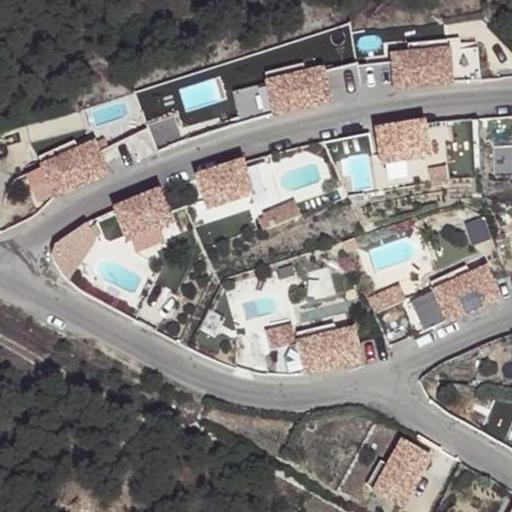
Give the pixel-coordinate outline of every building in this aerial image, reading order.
[(444,49),(390,54),(392,85),(447,80),(444,49)] [(318,68),(265,81),(272,111),(326,98),(318,68)] [(418,121),(373,128),(378,160),(423,154),(418,121)] [(91,142),(41,164),(53,193),(104,171),(91,142)] [(238,160),(194,175),(205,206),(248,191),(238,160)] [(155,190),(112,207),(125,237),(167,220),(155,190)] [(434,289),(448,318),(498,295),(485,266),(434,289)] [(351,324),(297,336),(304,367),(358,355),(351,324)] [(428,455),(400,440),(387,464),(374,489),(402,503),(428,455)]
